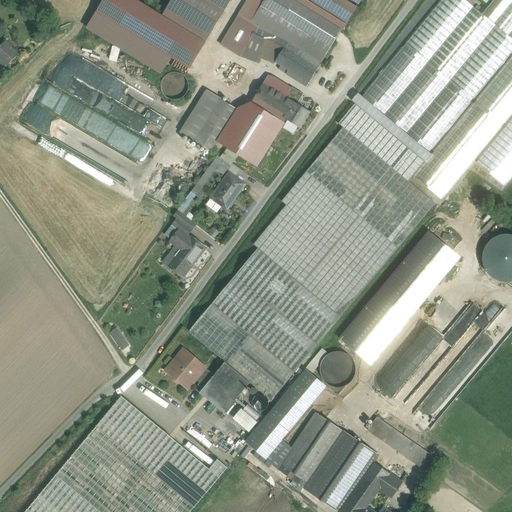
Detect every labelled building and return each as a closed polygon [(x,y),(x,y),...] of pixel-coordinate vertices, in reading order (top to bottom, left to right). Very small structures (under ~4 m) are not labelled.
[(341,31),(291,0),(265,0),(251,24),(254,25),(289,40),(323,61),(341,31)] [(464,0),(441,0),(362,97),(429,152),(511,51),(511,38),(483,15),(464,0)] [(511,0),(494,0),(483,15),(511,38),(511,0)] [(251,24),(203,4),(192,29),(244,51),(254,25),(251,24)] [(244,51),(243,53),(258,60),(259,58),(274,65),(275,62),(289,40),(254,25),(244,51)] [(323,61),(289,40),(275,62),(281,66),(288,71),(286,74),(307,87),(323,61)] [(6,42),(0,47),(0,72),(19,55),(6,42)] [(79,56),(69,73),(94,87),(80,87),(80,100),(92,107),(100,106),(105,108),(105,99),(113,99),(111,98),(117,98),(124,86),(123,80),(79,56)] [(511,57),(432,154),(414,176),(441,199),(511,113),(511,57)] [(288,71),(281,66),(278,70),(286,74),(288,71)] [(237,83),(240,76),(232,72),(228,78),(237,83)] [(188,92),(189,87),(187,81),(184,77),(180,74),(175,73),(169,74),(165,77),(162,82),(161,87),(162,92),(165,96),(170,99),(175,100),(180,99),(185,96),(188,92)] [(289,92),(267,78),(264,84),(286,98),(289,92)] [(236,159),(241,152),(237,150),(256,121),(274,132),(277,135),(286,120),(285,119),(294,103),(286,98),(264,84),(227,144),(229,145),(225,151),(225,152),(236,159)] [(304,95),(292,88),(291,89),(289,92),(286,98),(294,103),(285,119),(286,120),(300,128),(310,112),(297,105),(304,95)] [(362,97),(358,93),(352,101),(355,104),(338,124),(343,128),(409,182),(414,176),(432,154),(429,152),(362,97)] [(221,99),(194,141),(211,152),(238,110),(221,99)] [(112,147),(34,105),(25,122),(103,164),(112,147)] [(511,119),(476,163),(504,186),(511,175),(511,119)] [(256,121),(237,150),(241,152),(254,161),(274,132),(256,121)] [(343,128),(282,202),(286,205),(253,245),(258,249),(341,317),(435,204),(410,182),(409,182),(343,128)] [(236,159),(225,152),(221,158),(231,166),(236,159)] [(218,156),(192,192),(197,195),(216,169),(218,165),(217,164),(221,158),(218,156)] [(231,166),(221,158),(217,164),(218,165),(226,171),(227,171),(231,166)] [(226,171),(218,165),(216,169),(224,175),(226,171)] [(229,173),(211,198),(226,209),(235,196),(236,198),(246,185),(229,173)] [(192,192),(179,210),(186,216),(200,198),(197,195),(192,192)] [(229,211),(225,218),(232,222),(236,216),(229,211)] [(196,225),(182,214),(173,225),(179,230),(180,229),(188,235),(196,225)] [(188,235),(180,229),(179,230),(170,242),(180,250),(169,266),(182,276),(204,248),(191,237),(190,238),(188,235)] [(428,231),(339,338),(371,365),(461,258),(428,231)] [(511,234),(505,234),(498,236),(492,239),(487,243),(484,249),(482,255),(482,262),(484,268),(488,274),(492,278),(498,281),(505,283),(511,282),(511,234)] [(341,317),(258,249),(189,332),(225,362),(250,383),(271,401),(341,317)] [(412,351),(424,360),(472,300),(462,292),(433,328),(422,319),(408,336),(418,344),(412,351)] [(506,329),(503,331),(506,336),(511,331),(511,322),(505,312),(497,318),(500,323),(501,322),(506,329)] [(115,330),(109,335),(122,351),(128,346),(115,330)] [(185,351),(167,372),(174,377),(174,381),(177,383),(180,383),(187,388),(195,379),(200,383),(209,372),(204,367),(185,351)] [(355,376),(356,369),(355,363),(351,357),(345,353),(338,352),(331,353),(325,357),(321,363),(320,370),(322,377),(326,382),(331,386),(338,388),(345,386),(351,382),(355,376)] [(421,419),(432,426),(445,407),(445,403),(448,397),(454,401),(457,395),(438,396),(437,390),(440,386),(450,386),(418,365),(417,365),(407,358),(400,358),(400,363),(392,363),(387,360),(379,372),(385,376),(386,393),(390,396),(389,397),(416,414),(416,419),(421,419)] [(203,389),(200,393),(224,414),(250,383),(225,362),(214,375),(203,389)] [(304,371),(246,441),(266,458),(325,388),(304,371)] [(209,372),(200,383),(199,385),(203,389),(214,375),(209,372)] [(269,401),(268,399),(267,397),(265,396),(263,395),(261,394),(259,394),(256,395),(255,396),(253,398),(252,400),(252,402),(252,405),(252,407),(254,409),(255,410),(257,411),(260,412),(262,412),(264,411),(266,410),(268,408),(269,406),(269,404),(269,401)] [(122,397),(25,511),(190,511),(227,468),(217,460),(209,469),(122,397)] [(316,414),(281,464),(297,475),(293,480),(305,488),(343,433),(316,414)] [(388,445),(398,432),(377,417),(367,431),(388,445)] [(424,450),(398,432),(388,445),(415,463),(424,450)] [(343,433),(305,488),(339,511),(375,463),(379,457),(343,433)] [(424,450),(415,463),(432,475),(441,462),(424,450)] [(339,511),(361,511),(366,507),(379,489),(390,474),(375,463),(339,511)] [(390,474),(379,489),(391,497),(402,482),(391,475),(390,474)]
